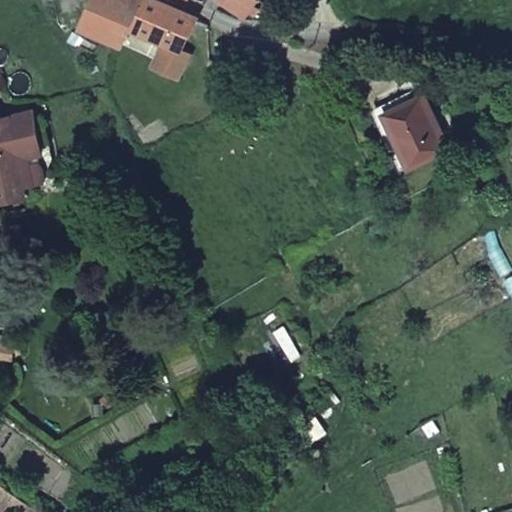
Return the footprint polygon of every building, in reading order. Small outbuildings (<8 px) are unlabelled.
[(119,43),(137,0),(93,0),(90,8),(82,25),(119,43)] [(154,0),(142,0),(132,27),(164,42),(152,66),(180,77),(190,52),(181,48),(193,17),(154,0)] [(223,0),(242,11),(250,0),(223,0)] [(256,7),(270,17),(275,10),(260,1),(256,7)] [(159,101),(177,123),(190,107),(173,86),(159,101)] [(343,106),(365,159),(400,143),(380,91),(343,106)] [(12,108),(0,111),(0,201),(25,195),(23,186),(32,183),(25,156),(36,152),(25,111),(14,113),(12,108)] [(16,511),(23,502),(0,484),(0,511),(16,511)] [(36,511),(23,502),(16,511),(36,511)]
